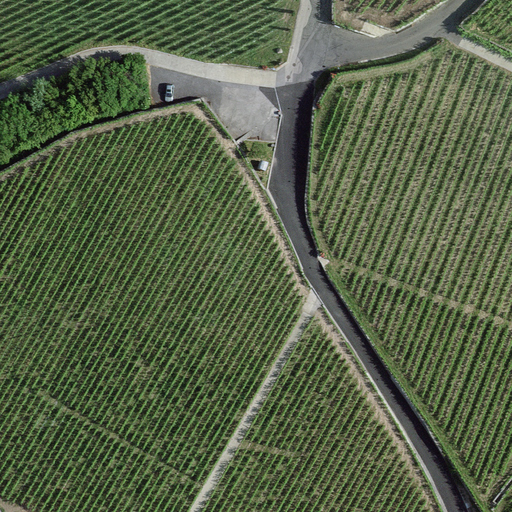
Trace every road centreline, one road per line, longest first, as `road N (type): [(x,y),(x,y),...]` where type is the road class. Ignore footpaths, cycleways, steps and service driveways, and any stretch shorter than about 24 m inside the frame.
road 1 (track): [(457,511),(308,258),(289,186),(302,85)]
road 2 (track): [(0,97),(94,58),(153,56),(302,85)]
road 3 (track): [(309,47),(394,44),(466,0)]
